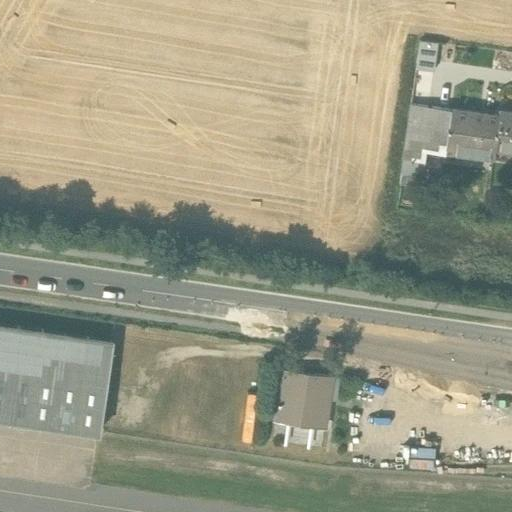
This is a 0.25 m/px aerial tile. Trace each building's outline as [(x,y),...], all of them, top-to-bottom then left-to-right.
[(418,40),(415,68),(428,69),(431,41),(418,40)] [(444,164),(445,153),(452,109),(410,102),(403,158),(424,161),(444,164)] [(500,116),(452,109),(445,153),(494,160),(496,146),(500,116)] [(511,117),(500,116),(496,146),(506,148),(506,151),(511,151),(511,117)] [(422,176),(424,161),(403,158),(401,173),(422,176)] [(110,340),(0,323),(0,418),(99,433),(112,341),(110,340)] [(338,378),(282,371),(274,420),(324,429),(327,400),(334,401),(338,378)]
